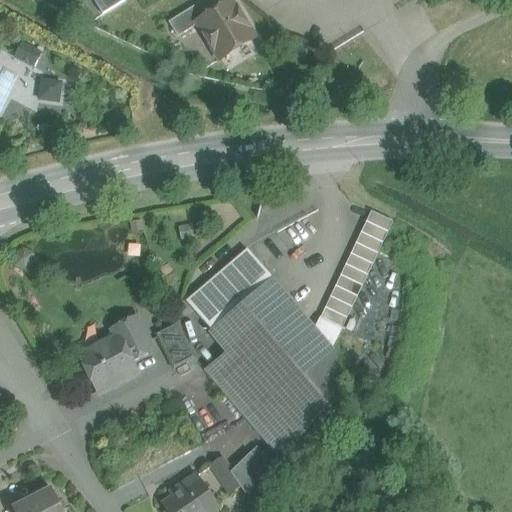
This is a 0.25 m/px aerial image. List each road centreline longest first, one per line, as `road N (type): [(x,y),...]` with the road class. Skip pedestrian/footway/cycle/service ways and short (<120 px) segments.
road 1 (unclassified): [(511,142),(424,139),(236,153),(0,201)]
road 2 (unknown): [(59,433),(201,351)]
